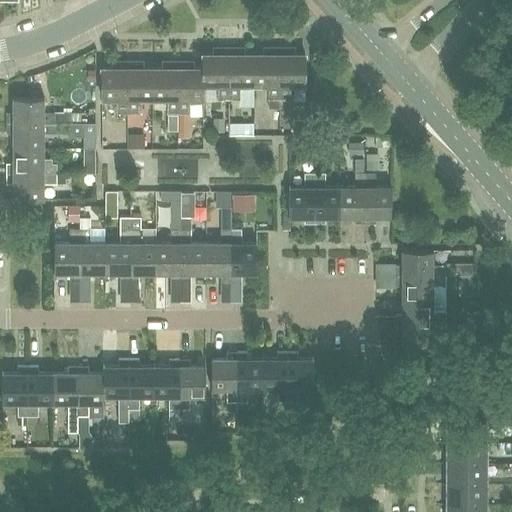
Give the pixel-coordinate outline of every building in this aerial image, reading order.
[(268,99),(278,99),(278,47),(268,47),(268,54),(253,54),(253,86),(268,86),(268,99)] [(278,47),(278,99),(289,99),(289,85),(304,85),(304,54),(289,54),(289,47),(278,47)] [(203,86),(218,86),(217,99),(228,99),(227,48),(217,48),(217,54),(202,54),(202,67),(203,86)] [(253,86),(253,54),(238,54),(238,48),(227,48),(228,99),(238,99),(238,86),(253,86)] [(127,62),(127,112),(138,112),(138,100),(152,100),(152,68),(138,68),(138,61),(127,62)] [(168,112),(177,112),(177,61),(167,62),(167,67),(152,68),(152,100),(168,100),(168,112)] [(202,93),(203,86),(202,67),(188,67),(188,61),(177,61),(177,112),(188,112),(188,99),(202,99),(202,93)] [(127,112),(127,62),(118,62),(117,68),(101,68),(101,100),(117,100),(117,112),(120,112),(127,112)] [(5,124),(56,124),(56,123),(70,123),(70,113),(44,113),(44,97),(12,97),(11,113),(5,113),(5,124)] [(178,131),(178,115),(168,115),(168,131),(178,131)] [(85,142),(85,148),(94,148),(94,123),(85,123),(85,142)] [(56,130),(56,124),(5,124),(5,134),(11,134),(11,148),(44,148),(44,134),(56,134),(56,130)] [(245,135),(245,124),(230,124),(230,135),(245,135)] [(44,159),(44,148),(11,148),(11,163),(5,163),(5,174),(56,174),(56,164),(52,163),(52,159),(44,159)] [(94,174),(94,148),(85,148),(85,174),(94,174)] [(304,225),(315,225),(315,186),(315,173),(304,173),(304,186),(289,186),(289,218),(304,218),(304,225)] [(340,218),(340,186),(325,186),(325,173),(315,173),(315,186),(315,225),(325,224),(325,218),(340,218)] [(354,225),(365,225),(365,186),(365,173),(354,173),(354,186),(340,186),(340,218),(354,217),(354,225)] [(365,173),(365,186),(365,225),(376,225),(376,217),(391,217),(391,186),(375,186),(375,173),(365,173)] [(56,174),(5,174),(5,184),(11,184),(11,200),(44,200),(44,185),(56,185),(56,174)] [(139,218),(141,218),(141,200),(131,200),(130,218),(139,218)] [(81,221),(80,203),(64,204),(66,222),(81,221)] [(220,229),(230,230),(230,208),(220,208),(220,229)] [(104,242),(104,274),(120,274),(120,281),(129,281),(129,218),(120,218),(120,242),(104,242)] [(156,229),(139,228),(139,218),(130,218),(129,218),(129,281),(139,281),(139,274),(154,274),(154,243),(156,243),(156,229)] [(180,230),(179,230),(179,281),(191,281),(191,274),(205,274),(205,242),(190,242),(190,218),(180,218),(180,230)] [(69,229),(69,242),(53,242),(53,274),(69,274),(69,281),(78,281),(78,229),(69,229)] [(89,274),(104,274),(104,242),(89,242),(89,229),(78,229),(78,281),(89,281),(89,274)] [(220,281),(230,281),(230,230),(220,229),(220,242),(205,242),(205,274),(220,274),(220,281)] [(170,274),(169,281),(179,281),(179,230),(169,230),(169,243),(156,243),(154,243),(154,274),(170,274)] [(230,281),(241,281),(241,274),(256,274),(256,243),(241,243),(241,230),(230,230),(230,281)] [(395,276),(446,276),(476,275),(476,264),(446,263),(446,266),(433,266),(433,251),(402,250),(402,266),(395,266),(395,276)] [(446,286),(446,276),(395,276),(395,286),(402,286),(402,301),(433,301),(433,286),(446,286)] [(395,326),(446,326),(446,311),(433,311),(433,301),(402,301),(402,316),(395,316),(395,326)] [(483,326),(482,325),(482,314),(467,314),(467,325),(469,325),(469,326),(483,326)] [(446,326),(395,326),(395,337),(402,337),(402,352),(433,352),(433,336),(446,336),(446,326)] [(483,326),(469,326),(470,337),(485,337),(485,326),(483,326)] [(237,402),(237,352),(226,352),(226,358),(211,358),(211,390),(226,390),(226,402),(237,402)] [(262,390),(262,358),(248,358),(247,352),(237,352),(237,402),(247,402),(247,390),(262,390)] [(287,402),(287,352),(276,352),(276,358),(262,358),(262,390),(276,390),(276,402),(287,402)] [(287,352),(287,402),(288,411),(297,411),(297,402),(297,390),(312,390),(312,359),(297,359),(297,352),(287,352)] [(128,419),(129,359),(118,359),(118,366),(103,366),(103,372),(103,397),(118,397),(118,410),(118,433),(128,433),(128,419)] [(154,397),(154,366),(139,366),(139,359),(129,359),(128,419),(137,419),(137,410),(139,410),(139,397),(154,397)] [(154,366),(154,397),(168,397),(168,410),(179,410),(179,359),(169,359),(169,366),(154,366)] [(179,359),(179,410),(190,410),(190,397),(205,397),(205,366),(190,366),(190,359),(179,359)] [(27,417),(27,366),(18,366),(18,372),(1,372),(1,404),(17,404),(17,417),(27,417)] [(27,417),(38,417),(38,404),(52,404),(52,372),(38,372),(38,366),(27,366),(27,417)] [(77,425),(78,366),(67,366),(67,372),(52,372),(52,404),(67,404),(67,417),(68,417),(68,433),(77,433),(77,425)] [(103,397),(103,372),(88,372),(88,366),(78,366),(77,425),(77,433),(88,433),(88,417),(88,404),(103,404),(103,397)] [(446,443),(485,443),(485,422),(446,422),(446,443)] [(446,463),(485,463),(485,443),(446,443),(446,463)] [(446,484),(485,484),(485,463),(446,463),(446,484)] [(446,504),(486,504),(485,484),(446,484),(446,504)]
